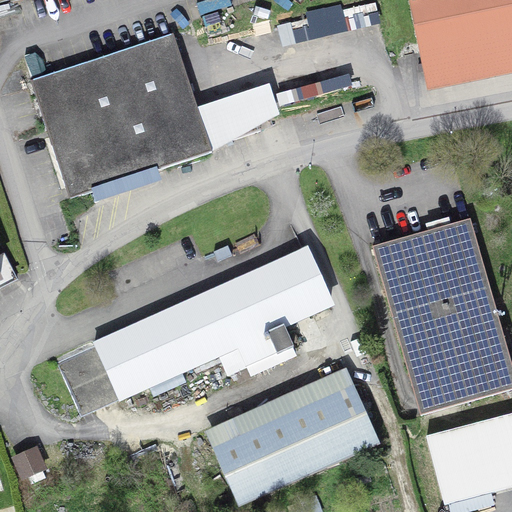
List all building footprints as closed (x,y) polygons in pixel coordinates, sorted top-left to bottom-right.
[(511,0),(410,0),(426,77),(511,59),(511,0)] [(212,153),(173,34),(30,81),(66,188),(70,187),(80,192),(81,196),(212,153)] [(372,248),(420,417),(511,391),(511,369),(470,220),(372,248)] [(222,356),(230,373),(276,354),(277,356),(293,348),(284,328),(329,308),(304,251),(56,363),(81,418),(149,388),(153,397),(185,382),(182,374),(222,356)] [(0,255),(0,287),(16,279),(3,254),(0,255)] [(377,443),(352,388),(214,449),(239,505),(377,443)] [(511,487),(511,415),(426,438),(444,506),(511,487)] [(23,478),(43,469),(35,450),(15,459),(23,478)]
